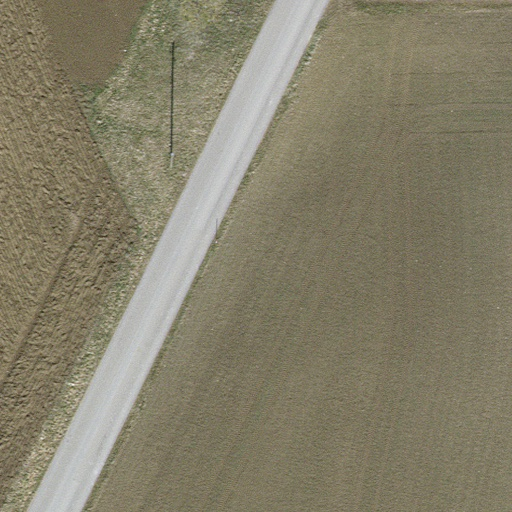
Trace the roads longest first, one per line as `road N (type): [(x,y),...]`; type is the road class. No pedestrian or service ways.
road 1 (tertiary): [(321,0),(67,511)]
road 2 (track): [(320,1),(511,0)]
